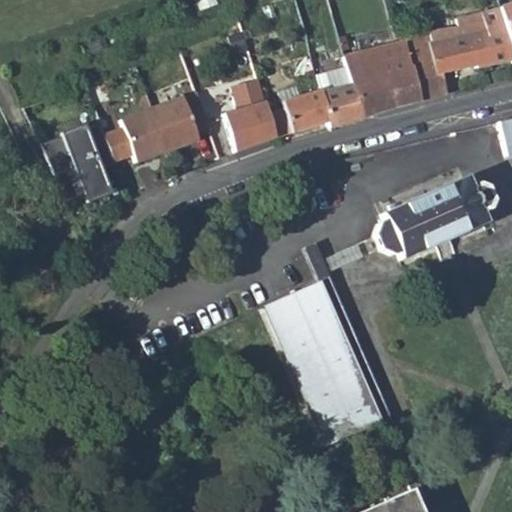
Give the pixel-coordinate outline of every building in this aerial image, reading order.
[(510,64),(511,63),(511,4),(495,9),(510,64)] [(475,71),(510,64),(495,9),(479,14),(476,20),(451,23),(451,27),(427,30),(430,41),(429,41),(439,76),(473,69),(475,71)] [(364,83),(350,87),(361,120),(389,111),(444,96),(439,76),(429,41),(396,45),(355,54),(364,83)] [(364,83),(355,54),(341,58),(344,68),(350,87),(364,83)] [(325,124),(326,130),(337,128),(361,120),(350,87),(344,68),(314,80),(319,94),(298,100),(296,91),(279,96),(297,133),(325,124)] [(224,112),(239,152),(282,138),(270,97),(264,100),(259,79),(228,90),(235,109),(224,112)] [(192,95),(176,102),(190,137),(206,131),(192,95)] [(176,102),(150,112),(166,152),(164,153),(165,154),(193,143),(190,137),(176,102)] [(116,129),(101,135),(112,164),(127,158),(131,168),(165,154),(164,153),(166,152),(150,112),(115,126),(116,129)] [(511,120),(495,124),(504,158),(511,156),(511,120)] [(59,140),(38,148),(53,180),(72,173),(79,190),(103,181),(99,171),(113,166),(112,164),(101,135),(97,126),(83,131),(86,140),(62,149),(59,140)] [(83,131),(59,140),(62,149),(86,140),(83,131)] [(397,263),(482,224),(478,214),(486,211),(488,203),(482,190),(476,187),(468,191),(463,179),(378,217),(382,225),(375,227),(370,236),(377,252),(385,257),(393,255),(397,263)] [(103,181),(79,190),(82,198),(105,188),(103,181)] [(332,295),(311,247),(298,252),(314,286),(320,301),(332,295)] [(381,406),(332,295),(320,301),(314,286),(260,311),(322,451),(376,427),(369,411),(381,406)] [(376,427),(402,485),(413,511),(429,511),(381,406),(369,411),(376,427)] [(413,511),(402,485),(378,495),(382,504),(363,511),(413,511)]
